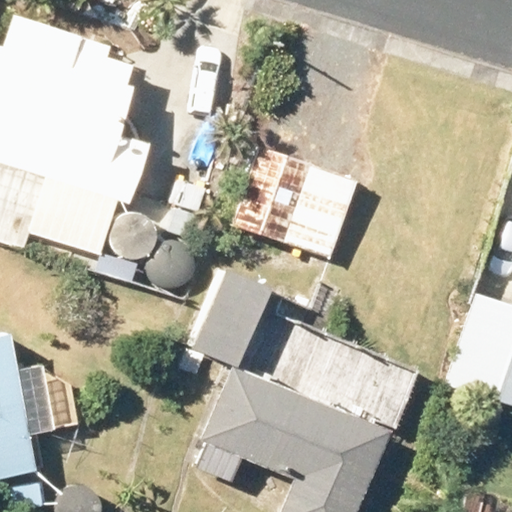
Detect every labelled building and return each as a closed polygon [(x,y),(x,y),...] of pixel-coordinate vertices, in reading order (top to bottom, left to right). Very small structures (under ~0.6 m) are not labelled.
[(0,242),(19,249),(25,232),(91,254),(108,199),(124,204),(142,146),(113,137),(129,88),(118,84),(125,63),(103,56),(106,48),(5,15),(0,30),(0,242)] [(254,148),(228,225),(323,258),(349,180),(254,148)] [(173,205),(163,231),(183,238),(201,188),(171,178),(163,202),(173,205)] [(273,511),(350,511),(384,434),(230,367),(262,292),(217,272),(184,349),(226,367),(193,442),(200,445),(191,468),(226,483),(236,459),(286,481),(273,511)] [(511,326),(466,312),(445,377),(511,398),(511,326)] [(3,337),(0,338),(0,477),(28,472),(3,337)] [(91,511),(94,484),(47,480),(44,511),(91,511)] [(32,486),(6,490),(9,511),(36,507),(32,486)]
